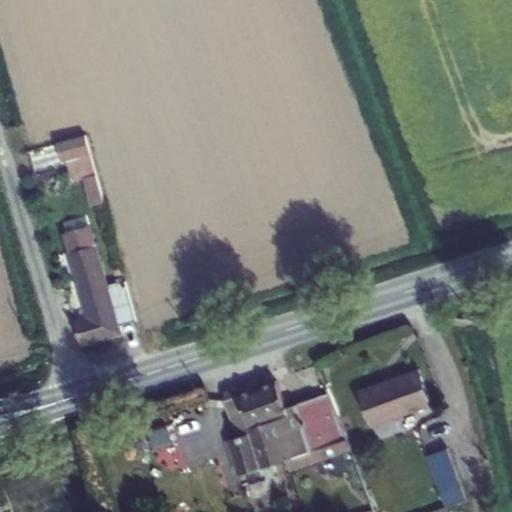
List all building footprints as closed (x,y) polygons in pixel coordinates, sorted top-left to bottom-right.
[(85,134),(57,143),(62,160),(66,159),(91,152),(90,150),(85,134)] [(91,152),(66,159),(72,181),(86,177),(97,174),(91,153),(91,152)] [(97,175),(97,174),(86,177),(93,204),(104,201),(97,175)] [(118,327),(136,321),(125,282),(107,286),(88,226),(64,234),(90,319),(74,323),(80,344),(120,333),(118,327)] [(418,370),(358,391),(371,427),(431,405),(418,370)] [(276,381),(225,399),(239,437),(228,440),(240,475),(287,458),(291,469),(333,454),(350,449),(328,393),(286,408),(276,381)] [(447,449),(427,457),(445,506),(465,500),(447,449)]
